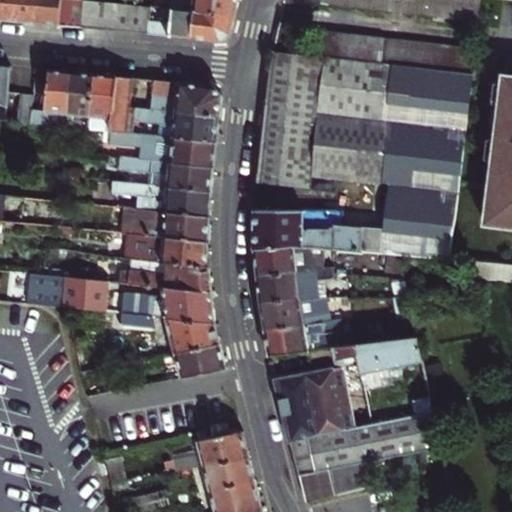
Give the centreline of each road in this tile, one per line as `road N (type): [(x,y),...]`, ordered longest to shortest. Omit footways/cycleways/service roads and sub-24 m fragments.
road 1 (residential): [(245,66),(227,270),(267,455),(291,511)]
road 2 (residential): [(0,41),(245,66)]
